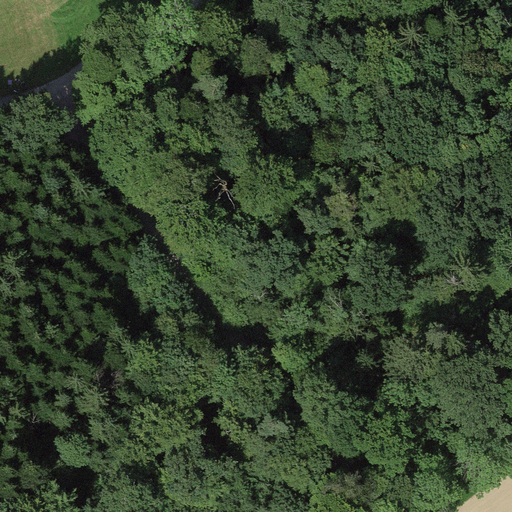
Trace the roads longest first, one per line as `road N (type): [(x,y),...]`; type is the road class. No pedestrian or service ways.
road 1 (track): [(375,511),(78,137),(49,113)]
road 2 (track): [(202,0),(78,76),(49,113)]
